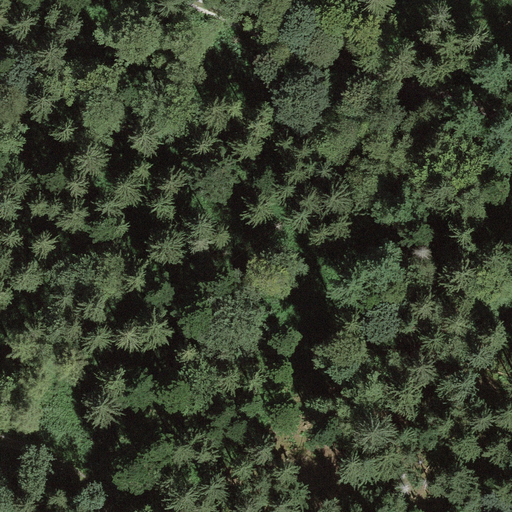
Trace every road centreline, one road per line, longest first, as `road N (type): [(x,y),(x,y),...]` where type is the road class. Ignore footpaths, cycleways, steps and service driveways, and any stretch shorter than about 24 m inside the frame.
road 1 (track): [(511,116),(183,0)]
road 2 (track): [(115,511),(63,464),(0,439)]
